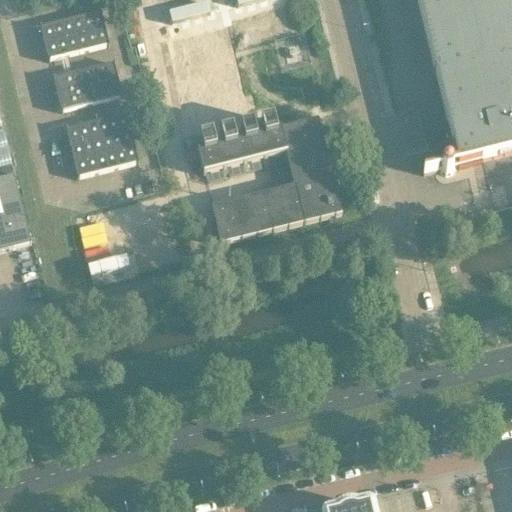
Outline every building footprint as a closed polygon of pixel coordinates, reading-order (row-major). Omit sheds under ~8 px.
[(423,178),(434,176),(440,174),(440,176),(445,179),(451,178),(454,172),(454,171),(458,170),(458,172),(481,166),(482,166),(481,164),(511,156),(511,0),(414,0),(449,135),(438,138),(444,164),(441,165),(438,170),(438,172),(422,176),(423,178)] [(109,50),(100,15),(40,30),(49,65),(109,50)] [(122,102),(113,66),(53,81),(61,116),(122,102)] [(138,168),(126,117),(65,132),(78,183),(138,168)] [(317,124),(286,132),(275,135),(273,124),(260,127),(263,138),(255,140),(252,129),(240,132),(243,143),(235,145),(232,134),(220,137),(222,148),(214,150),(212,139),(199,142),(202,153),(197,155),(203,179),(286,158),(294,191),(211,211),(221,249),(341,219),(317,124)] [(11,170),(0,172),(0,183),(14,180),(11,170)] [(0,255),(31,248),(14,180),(0,183),(0,255)]
